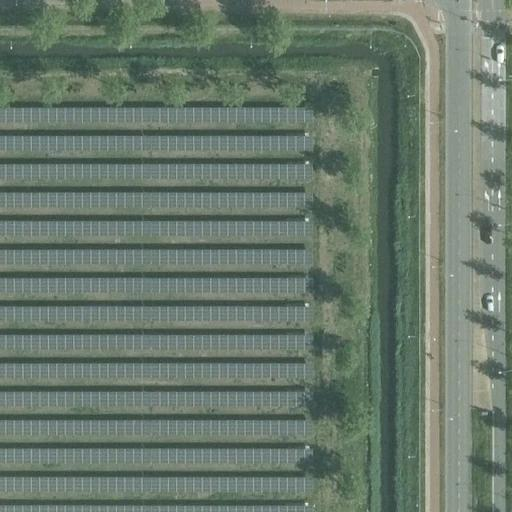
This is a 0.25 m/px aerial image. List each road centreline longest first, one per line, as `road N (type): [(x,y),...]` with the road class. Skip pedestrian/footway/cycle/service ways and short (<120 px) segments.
road 1 (primary): [(500,511),(499,0)]
road 2 (primary): [(452,0),(452,511)]
